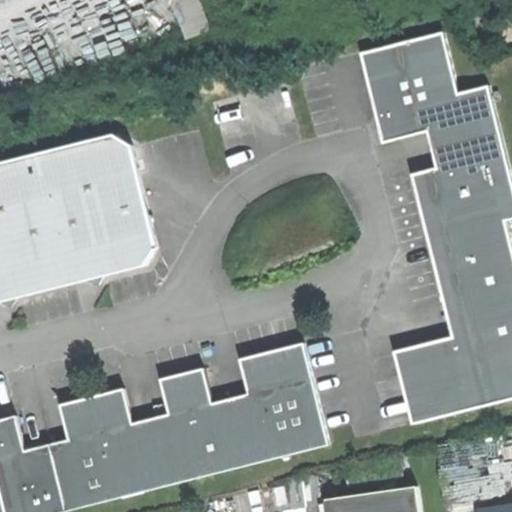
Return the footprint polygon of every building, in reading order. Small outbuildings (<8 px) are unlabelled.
[(210,0),(181,0),(195,37),(221,28),(210,0)] [(417,420),(511,395),(511,222),(511,219),(511,158),(493,83),(465,90),(449,27),(365,49),(388,140),(434,128),(443,164),(416,171),(457,331),(398,346),(417,420)] [(0,299),(14,308),(22,296),(77,282),(80,271),(102,284),(109,273),(153,262),(163,242),(137,141),(121,127),(0,157),(0,299)] [(23,411),(0,417),(0,455),(14,511),(61,511),(336,439),(309,337),(285,344),(287,351),(280,353),(267,356),(265,349),(244,354),(254,390),(220,399),(210,363),(166,375),(175,410),(139,420),(129,383),(106,390),(107,397),(88,402),(86,394),(67,399),(77,435),(79,445),(58,450),(56,441),(33,447),(23,411)] [(77,435),(56,441),(58,450),(79,445),(77,435)] [(0,511),(14,511),(0,455),(0,511)] [(423,511),(420,483),(332,495),(334,511),(423,511)]
